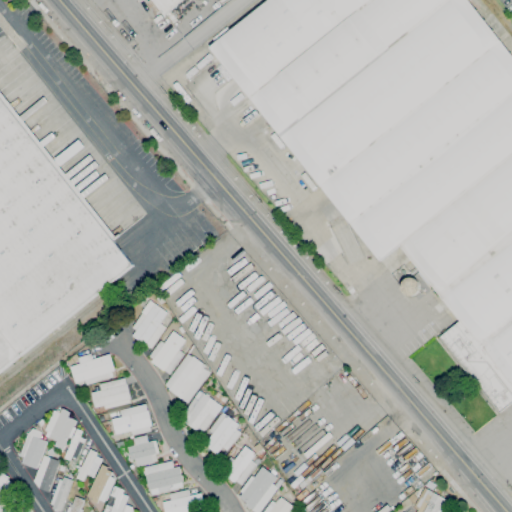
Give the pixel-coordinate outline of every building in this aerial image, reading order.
[(184,0),(166,15),(153,0),(184,0)] [(511,402),(500,412),(440,337),(460,321),(400,245),(380,261),(209,47),(267,0),(469,0),(511,53),(511,402)] [(0,91),(115,237),(113,239),(134,265),(0,371),(0,91)] [(409,296),(405,294),(403,292),(401,288),(401,285),(403,282),(405,279),(409,278),(412,278),(415,279),(418,281),(419,285),(419,288),(418,292),(416,294),(412,296),(409,296)] [(151,349),(133,336),(137,330),(133,327),(148,306),(147,305),(149,302),(150,302),(151,301),(168,313),(161,323),(167,327),(151,349)] [(170,374),(164,370),(164,371),(151,362),(153,359),(149,357),(161,340),(165,343),(174,331),(186,340),(179,350),(185,354),(170,374)] [(70,365),(67,361),(76,354),(79,358),(70,365)] [(87,385),(85,380),(76,383),(71,367),(81,364),(79,358),(91,354),(93,360),(110,354),(115,370),(112,371),(114,377),(87,385)] [(188,403),(182,399),(169,390),(170,389),(165,385),(188,354),(193,357),(193,356),(206,365),(204,368),(210,373),(188,403)] [(106,409),(105,405),(95,408),(91,393),(102,390),(100,384),(125,378),(127,384),(131,399),(129,399),(130,403),(106,409)] [(204,433),(198,428),(196,431),(184,422),(185,419),(181,416),(200,390),(206,395),(207,394),(210,396),(209,397),(223,407),(204,433)] [(225,402),(215,395),(218,391),(222,394),(228,398),(225,402)] [(133,435),(131,430),(116,434),(112,419),(123,417),(121,410),(146,404),(147,411),(148,411),(152,426),(150,426),(151,431),(133,435)] [(235,415),(230,410),(234,407),(238,412),(235,415)] [(63,450),(55,446),(57,441),(49,437),(51,433),(45,430),(54,410),(60,413),(62,408),(71,412),(68,417),(76,421),(77,422),(73,429),(65,445),(67,446),(65,450),(64,449),(63,450)] [(217,454),(204,445),(213,433),(209,430),(223,412),(227,415),(233,419),(235,416),(239,419),(236,422),(239,424),(236,429),(241,433),(227,451),(222,447),(217,454)] [(36,469),(22,463),(24,458),(20,456),(28,434),(33,428),(41,431),(42,433),(40,439),(47,442),(36,469)] [(70,461),(64,458),(71,442),(70,442),(72,437),(73,438),(77,429),(83,431),(80,437),(86,440),(77,459),(72,457),(70,461)] [(137,467),(135,459),(131,460),(129,453),(127,453),(126,449),(128,449),(128,448),(135,446),(134,438),(147,435),(149,442),(156,440),(159,453),(156,454),(157,461),(137,467)] [(242,485),(236,481),(235,483),(224,475),(230,467),(226,464),(231,457),(235,460),(245,446),(256,454),(251,460),(258,465),(242,485)] [(50,456),(47,451),(52,448),(55,453),(50,456)] [(83,481),(76,478),(79,472),(78,471),(79,468),(81,469),(90,449),(98,453),(96,456),(103,459),(94,478),(87,474),(83,481)] [(49,492),(39,488),(34,481),(44,455),(60,461),(49,492)] [(152,495),(151,490),(150,490),(145,473),(144,473),(143,467),(146,466),(146,467),(172,461),(174,468),(180,467),(184,482),(182,482),(183,487),(152,495)] [(253,509),(241,500),(246,493),(242,490),(253,474),(257,477),(264,468),(276,477),(264,495),(269,498),(261,509),(256,506),(253,509)] [(0,500),(0,471),(9,477),(7,479),(12,482),(0,500)] [(98,501),(90,497),(93,491),(91,490),(93,485),(95,486),(102,471),(110,474),(109,477),(115,479),(107,497),(101,494),(98,501)] [(58,511),(54,511),(54,510),(52,509),(53,505),(51,504),(60,479),(63,480),(64,477),(72,480),(61,511),(58,511)] [(116,511),(103,511),(114,486),(124,490),(117,507),(118,508),(116,511)] [(165,511),(163,503),(171,501),(169,494),(189,489),(190,496),(201,494),(205,509),(197,511),(165,511)] [(0,511),(0,504),(9,490),(10,490),(11,490),(15,492),(15,493),(16,494),(11,501),(16,504),(11,511),(0,511)] [(66,511),(69,507),(72,508),(76,497),(84,500),(81,509),(83,510),(82,511),(66,511)] [(264,511),(271,503),(275,506),(281,497),(294,506),(289,511),(264,511)] [(415,511),(423,499),(424,499),(425,498),(430,500),(441,506),(440,508),(447,511),(415,511)] [(95,508),(90,501),(92,499),(95,503),(98,506),(95,508)]
